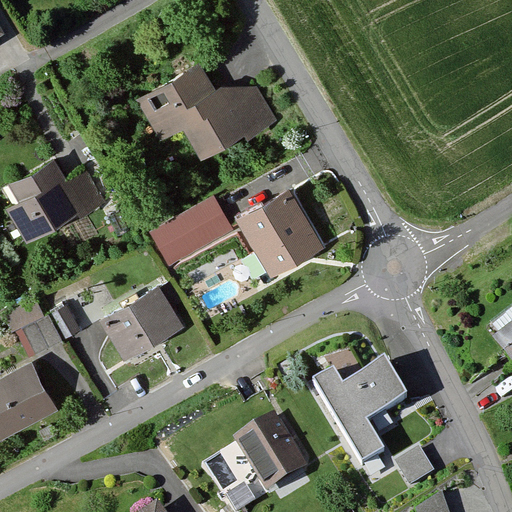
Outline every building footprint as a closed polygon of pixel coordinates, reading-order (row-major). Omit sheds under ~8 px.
[(0,19),(0,43),(9,38),(0,19)] [(201,61),(139,96),(161,134),(186,120),(203,148),(240,127),(246,138),(277,120),(259,87),(213,82),(201,61)] [(54,156),(7,181),(15,197),(8,206),(26,239),(102,199),(85,166),(65,176),(54,156)] [(287,186),(237,213),(270,272),(319,244),(287,186)] [(213,196),(151,229),(169,263),(231,230),(213,196)] [(164,283),(106,314),(130,360),(189,329),(164,283)] [(36,298),(8,312),(28,353),(61,336),(49,313),(48,311),(44,314),(36,298)] [(66,303),(49,313),(61,336),(79,327),(66,303)] [(511,328),(496,341),(511,361),(511,328)] [(0,435),(56,406),(31,360),(0,375),(0,435)] [(334,370),(315,381),(364,461),(383,450),(366,422),(406,398),(384,362),(344,386),(334,370)] [(273,415),(236,438),(267,488),(304,466),(273,415)] [(420,448),(396,462),(410,486),(434,472),(420,448)]
